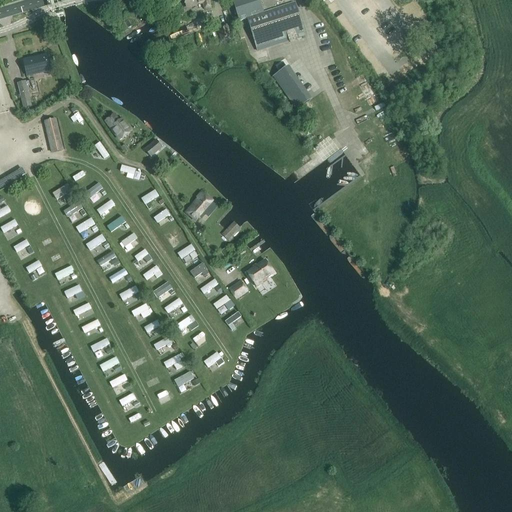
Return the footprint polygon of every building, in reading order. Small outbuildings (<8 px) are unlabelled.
[(210,0),(185,0),(187,7),(205,2),(207,10),(212,8),(210,1),(211,1),(210,0)] [(233,0),(240,21),(248,18),(258,51),(289,41),(289,42),(298,39),(297,38),(305,36),(295,3),(292,4),(290,0),(233,0)] [(370,21),(375,18),(370,10),(364,13),(370,21)] [(222,43),(233,40),(229,25),(218,28),(222,43)] [(48,56),(26,61),(29,76),(52,70),(48,56)] [(240,58),(233,62),(236,67),(243,64),(240,58)] [(288,66),(273,76),(296,109),(310,99),(288,66)] [(24,81),(17,83),(21,98),(28,96),(24,81)] [(74,107),(69,111),(78,124),(83,120),(74,107)] [(105,121),(117,137),(121,134),(124,137),(131,132),(124,123),(121,125),(114,115),(105,121)] [(46,122),(53,153),(64,151),(57,119),(46,122)] [(152,157),(164,148),(157,140),(146,150),(152,157)] [(100,143),(95,147),(104,159),(109,156),(100,143)] [(122,148),(126,154),(131,151),(126,145),(122,148)] [(136,169),(122,165),(120,172),(134,175),(136,169)] [(68,184),(53,194),(57,200),(72,191),(68,184)] [(97,185),(85,194),(89,199),(101,190),(97,185)] [(155,190),(142,199),(145,205),(159,196),(155,190)] [(187,213),(197,222),(214,202),(207,195),(201,202),(199,200),(187,213)] [(111,200),(97,211),(100,215),(115,205),(111,200)] [(79,202),(64,212),(67,217),(83,208),(79,202)] [(7,207),(0,210),(0,217),(10,212),(7,207)] [(167,209),(154,218),(157,223),(170,214),(167,209)] [(122,217),(107,227),(111,232),(126,222),(122,217)] [(91,218),(76,228),(79,234),(94,224),(91,218)] [(15,220),(1,228),(3,233),(18,225),(15,220)] [(223,234),(227,239),(239,227),(234,222),(223,234)] [(179,226),(166,235),(169,241),(183,232),(179,226)] [(134,234),(121,242),(125,247),(137,238),(134,234)] [(102,235),(86,245),(90,251),(105,240),(102,235)] [(27,240),(14,248),(16,252),(29,245),(27,240)] [(191,245),(178,254),(182,259),(195,251),(191,245)] [(146,250),(135,257),(138,262),(149,255),(146,250)] [(112,252),(97,261),(100,266),(115,257),(112,252)] [(38,261),(26,268),(29,273),(41,266),(38,261)] [(266,261),(248,273),(258,288),(264,284),(263,282),(275,274),(266,261)] [(203,264),(190,273),(194,279),(207,270),(203,264)] [(71,266),(55,274),(58,280),(74,272),(71,266)] [(157,266),(143,276),(146,280),(160,271),(157,266)] [(127,274),(124,269),(109,279),(113,283),(127,274)] [(215,280),(201,289),(204,294),(218,284),(215,280)] [(168,283),(153,293),(157,299),(172,289),(168,283)] [(242,283),(231,290),(237,300),(249,292),(242,283)] [(79,285),(65,292),(67,298),(82,291),(79,285)] [(123,301),(139,292),(136,286),(119,295),(123,301)] [(227,295),(213,305),(217,309),(230,300),(227,295)] [(179,299),(165,309),(168,314),(182,304),(179,299)] [(89,304),(73,311),(76,316),(91,309),(89,304)] [(146,304),(132,312),(135,317),(148,309),(146,304)] [(239,313),(225,321),(228,326),(242,317),(239,313)] [(189,317),(176,326),(180,331),(192,322),(189,317)] [(98,320),(82,328),(84,333),(100,325),(98,320)] [(144,328),(147,333),(160,325),(157,320),(144,328)] [(169,337),(154,345),(157,351),(172,342),(169,337)] [(107,339),(91,347),(93,352),(109,344),(107,339)] [(218,352),(205,361),(208,365),(220,356),(218,352)] [(178,355),(164,363),(167,368),(181,361),(180,359),(178,355)] [(116,358),(100,366),(102,371),(119,363),(116,358)] [(191,372),(174,381),(178,387),(194,378),(191,372)] [(125,375),(110,383),(113,388),(127,380),(125,375)] [(154,384),(152,378),(142,382),(145,388),(154,384)] [(157,404),(166,401),(164,392),(154,395),(157,404)] [(133,394),(119,401),(122,406),(135,399),(133,394)] [(139,414),(129,419),(131,423),(141,417),(139,414)]
